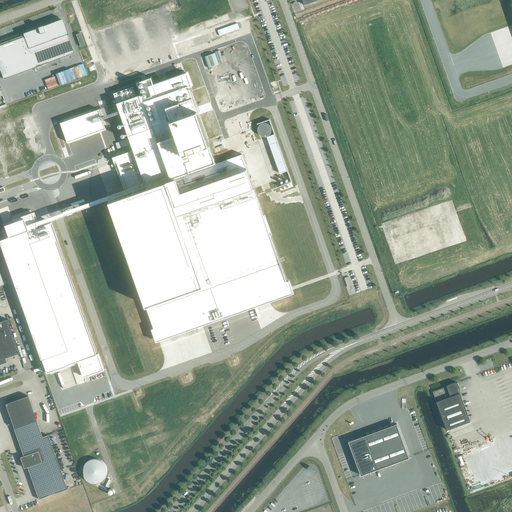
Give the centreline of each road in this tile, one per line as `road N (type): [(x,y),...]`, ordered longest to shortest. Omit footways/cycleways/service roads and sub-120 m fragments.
road 1 (unclassified): [(398,327),(282,0)]
road 2 (secondary): [(354,343),(303,366),(171,511)]
road 3 (secondary): [(192,511),(318,371),(354,343)]
road 4 (unclassified): [(511,343),(359,398),(311,442)]
road 5 (unknown): [(0,77),(18,91),(73,68),(79,56),(65,12)]
road 6 (secondary): [(398,327),(511,285)]
